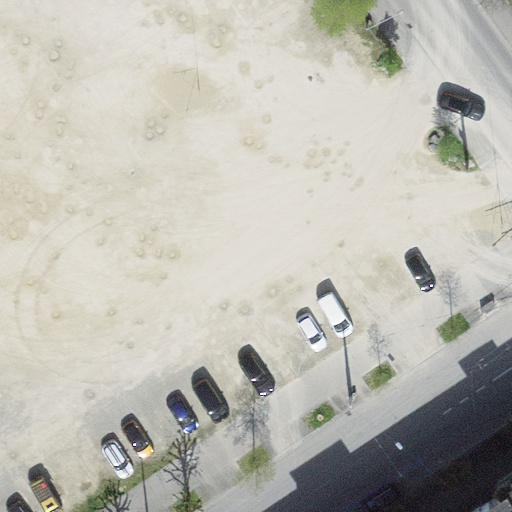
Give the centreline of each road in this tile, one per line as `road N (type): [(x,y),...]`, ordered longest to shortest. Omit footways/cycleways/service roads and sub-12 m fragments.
road 1 (unknown): [(374,3),(0,266)]
road 2 (residential): [(511,367),(295,511)]
road 3 (residential): [(436,0),(511,104)]
